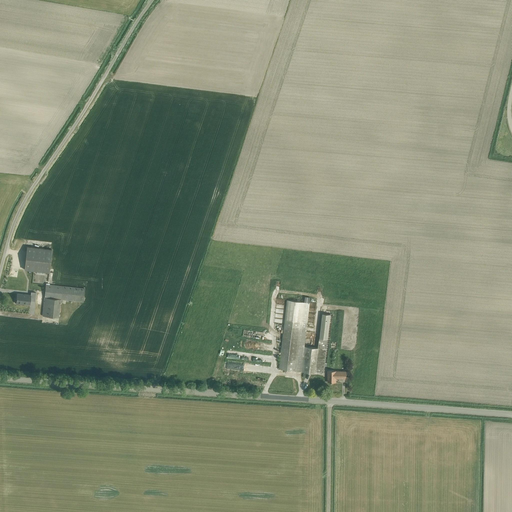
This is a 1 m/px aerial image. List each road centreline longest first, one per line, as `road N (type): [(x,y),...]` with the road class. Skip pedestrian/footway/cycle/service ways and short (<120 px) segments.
road 1 (tertiary): [(329,401),(0,377)]
road 2 (unclassified): [(0,277),(22,204),(155,0)]
road 3 (tertiary): [(511,414),(329,401)]
